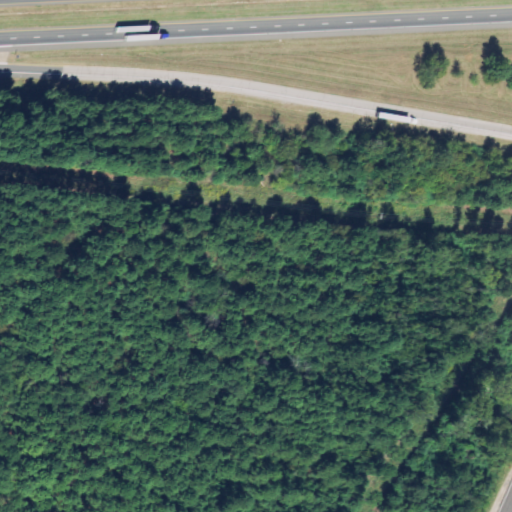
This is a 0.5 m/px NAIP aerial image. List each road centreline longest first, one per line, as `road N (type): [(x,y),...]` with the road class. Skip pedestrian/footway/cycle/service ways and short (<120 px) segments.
road 1 (motorway): [(0,66),(167,75),(511,132)]
road 2 (motorway): [(0,36),(511,12)]
